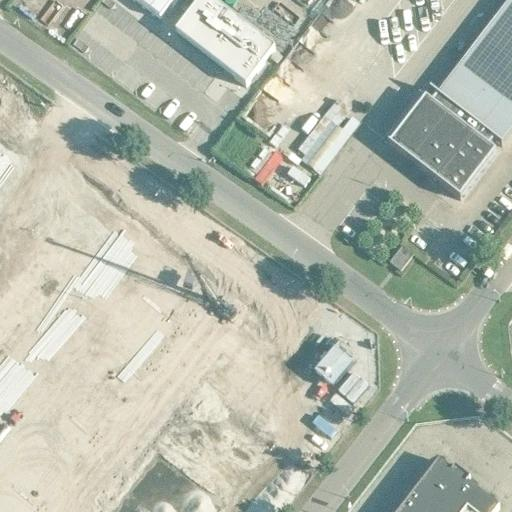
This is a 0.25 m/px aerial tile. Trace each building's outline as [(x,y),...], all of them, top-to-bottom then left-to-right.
[(133,0),(160,21),(176,0),(133,0)] [(275,52),(272,49),(208,0),(203,0),(176,36),(246,90),(275,52)] [(303,38),(333,0),(300,0),(283,22),(303,38)] [(454,197),(490,150),(495,144),(502,149),(503,148),(502,147),(511,133),(511,0),(437,97),(430,92),(430,93),(437,99),(432,105),(426,101),(390,147),(389,146),(388,147),(460,203),(461,202),(454,197)] [(21,14),(15,22),(34,35),(39,27),(21,14)] [(0,129),(0,511),(91,511),(243,316),(204,286),(0,129)] [(265,190),(279,171),(271,165),(257,184),(265,190)] [(389,266),(397,271),(401,275),(414,258),(403,249),(389,266)] [(497,511),(499,510),(498,509),(439,464),(401,511),(497,511)]
